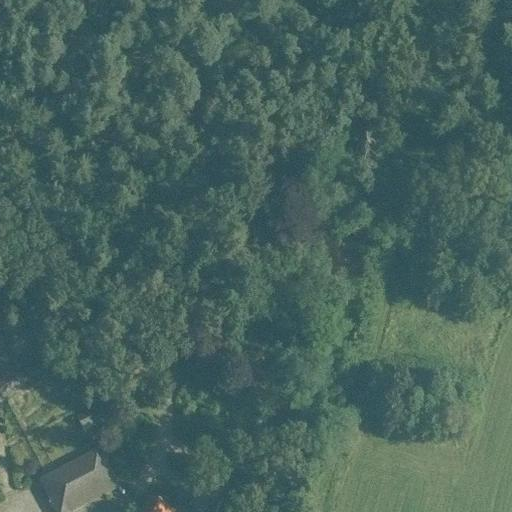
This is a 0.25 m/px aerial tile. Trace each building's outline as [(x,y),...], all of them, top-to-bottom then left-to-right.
[(14,367),(0,378),(0,401),(26,382),(14,367)] [(91,409),(75,417),(82,431),(98,423),(91,409)] [(98,452),(41,482),(56,511),(69,511),(117,487),(98,452)] [(198,487),(189,506),(201,511),(217,511),(223,498),(198,487)] [(173,511),(174,511),(149,498),(141,511),(173,511)]
